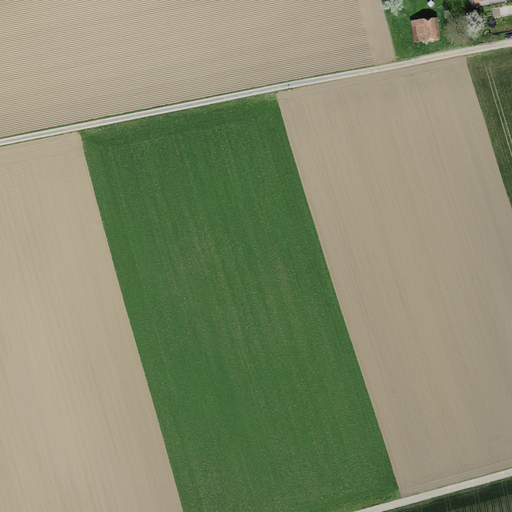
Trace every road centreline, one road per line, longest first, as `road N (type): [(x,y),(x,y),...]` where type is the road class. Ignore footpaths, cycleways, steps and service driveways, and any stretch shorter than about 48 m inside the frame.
road 1 (track): [(0,141),(422,56)]
road 2 (unclassified): [(360,511),(511,468)]
